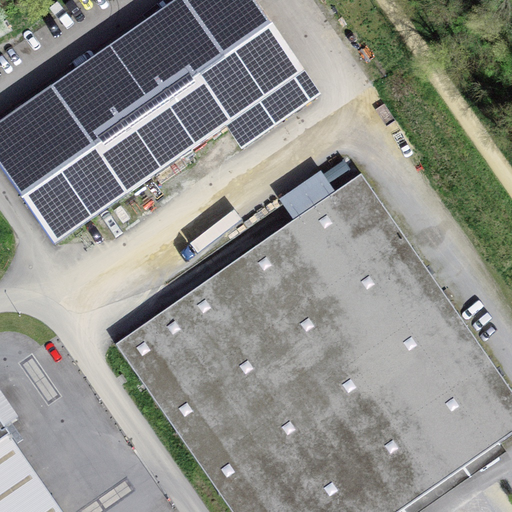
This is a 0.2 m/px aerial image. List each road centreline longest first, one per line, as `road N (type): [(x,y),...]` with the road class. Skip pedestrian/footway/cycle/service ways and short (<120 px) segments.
road 1 (unclassified): [(193,511),(62,323),(27,301),(0,299)]
road 2 (track): [(381,0),(511,183)]
